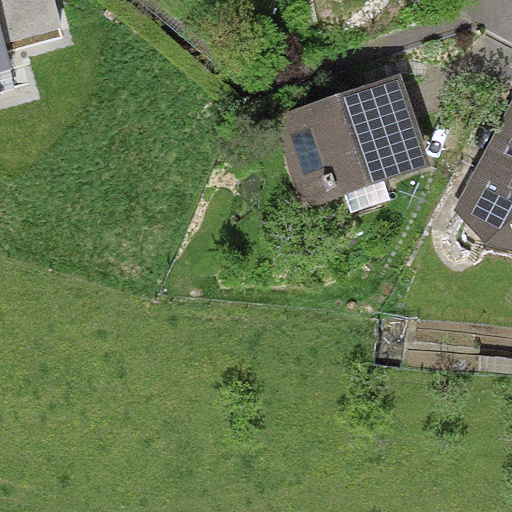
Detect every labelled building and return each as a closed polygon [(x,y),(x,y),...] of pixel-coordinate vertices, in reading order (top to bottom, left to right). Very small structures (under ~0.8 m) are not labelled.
[(54,0),(0,0),(0,22),(8,50),(61,36),(59,29),(62,28),(54,0)] [(0,22),(0,70),(12,67),(8,50),(0,22)] [(401,74),(274,115),(304,207),(345,194),(385,181),(431,166),(401,74)] [(511,99),(455,209),(490,248),(511,251),(511,99)] [(391,199),(385,181),(345,194),(351,212),(391,199)]
